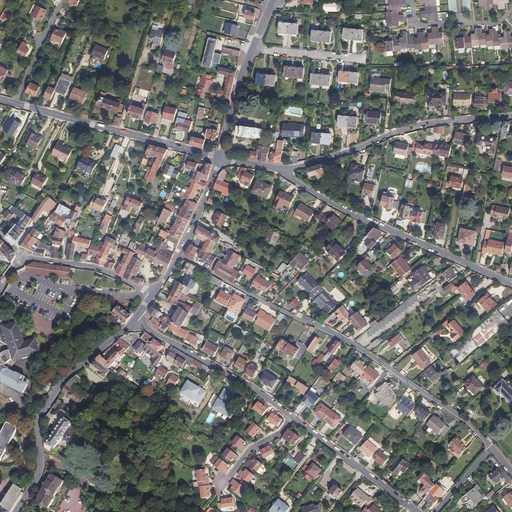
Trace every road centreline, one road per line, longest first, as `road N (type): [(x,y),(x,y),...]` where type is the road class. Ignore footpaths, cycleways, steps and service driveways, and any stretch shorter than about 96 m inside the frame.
road 1 (residential): [(179,254),(349,340),(490,448)]
road 2 (residential): [(278,168),(336,206),(511,284)]
road 3 (residential): [(511,116),(431,123),(278,168)]
road 4 (tertiary): [(15,103),(220,158)]
road 5 (residential): [(134,319),(291,416)]
road 6 (tertiary): [(38,455),(38,415),(53,393),(134,319)]
road 7 (residential): [(151,295),(109,271),(25,258)]
road 8 (residential): [(413,0),(414,19),(423,24),(494,23),(511,10)]
